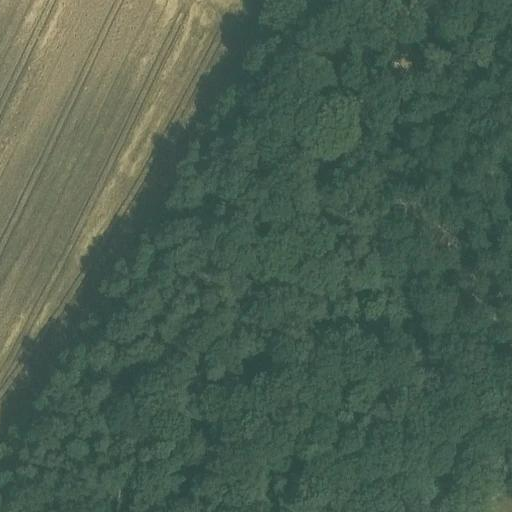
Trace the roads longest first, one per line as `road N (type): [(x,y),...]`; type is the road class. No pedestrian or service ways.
road 1 (track): [(0,496),(108,354),(339,0)]
road 2 (track): [(511,464),(452,469),(425,493),(364,511)]
